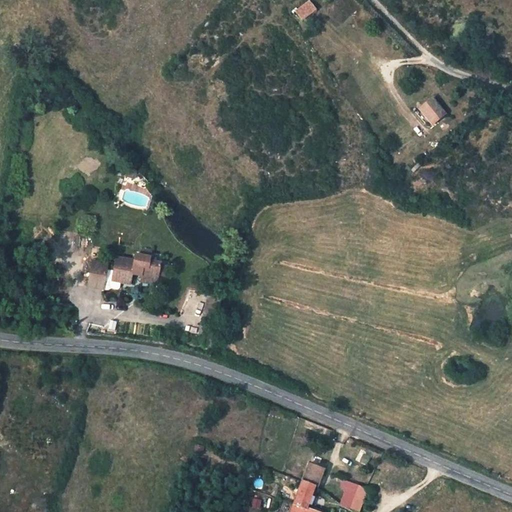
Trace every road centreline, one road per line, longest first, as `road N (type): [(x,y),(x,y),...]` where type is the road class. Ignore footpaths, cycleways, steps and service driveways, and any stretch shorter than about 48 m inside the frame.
road 1 (tertiary): [(0,338),(177,356),(511,495)]
road 2 (unclassified): [(511,93),(433,63),(374,0)]
